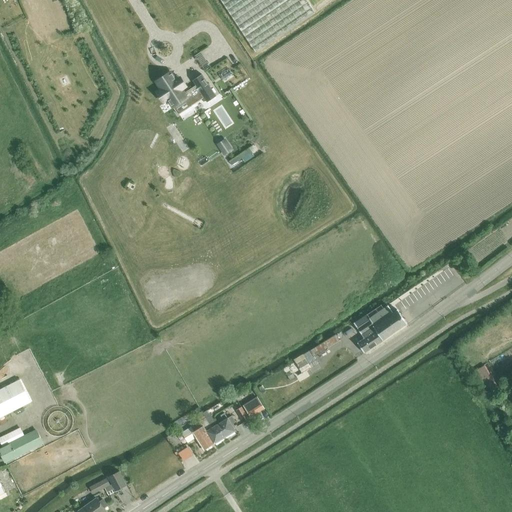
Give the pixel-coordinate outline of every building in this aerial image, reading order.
[(219,0),(255,52),(315,13),(306,0),(219,0)] [(170,72),(156,82),(161,90),(157,93),(163,102),(167,99),(172,107),(173,107),(173,108),(178,115),(203,98),(207,103),(216,97),(202,75),(192,81),(195,86),(185,93),(184,93),(182,90),(184,88),(178,79),(176,81),(170,72)] [(227,138),(217,143),(224,155),(234,150),(227,138)] [(388,306),(371,318),(386,339),(407,325),(396,310),(392,313),(388,306)] [(383,341),(386,339),(371,318),(369,319),(366,315),(354,323),(364,339),(357,343),(364,353),(382,341),(383,341)] [(336,335),(294,361),(297,365),(305,360),(310,368),(318,364),(314,357),(340,341),(336,335)] [(305,360),(297,365),(302,373),(310,368),(305,360)] [(492,394),(499,389),(485,365),(477,370),(486,386),(487,385),(492,394)] [(0,417),(30,402),(19,380),(0,389),(0,417)] [(244,407),(251,418),(264,409),(258,399),(244,407)] [(241,408),(236,411),(244,423),(249,420),(241,408)] [(221,416),(224,421),(217,425),(211,415),(225,438),(236,431),(228,419),(227,419),(224,414),(221,416)] [(206,418),(212,428),(208,431),(210,434),(208,435),(214,445),(225,438),(211,415),(209,416),(206,418)] [(210,434),(208,431),(212,428),(206,418),(200,422),(202,426),(193,432),(191,428),(182,433),(188,443),(196,437),(204,450),(214,444),(214,445),(208,435),(210,434)] [(42,443),(36,431),(24,437),(20,428),(0,438),(0,442),(3,447),(0,448),(0,453),(5,462),(42,443)] [(119,472),(108,478),(115,491),(126,486),(119,472)] [(107,479),(90,488),(94,494),(110,485),(107,479)] [(97,498),(78,511),(104,511),(106,511),(104,507),(107,505),(103,498),(99,501),(97,498)]
